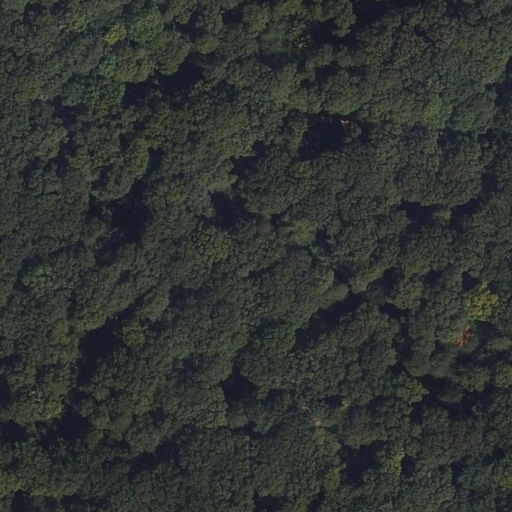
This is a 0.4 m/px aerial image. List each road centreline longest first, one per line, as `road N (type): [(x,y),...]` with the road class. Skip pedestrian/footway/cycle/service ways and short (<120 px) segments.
road 1 (track): [(0,82),(322,119),(511,161)]
road 2 (track): [(405,511),(366,473),(291,359),(212,106)]
road 3 (track): [(511,494),(414,458),(381,409),(291,359)]
